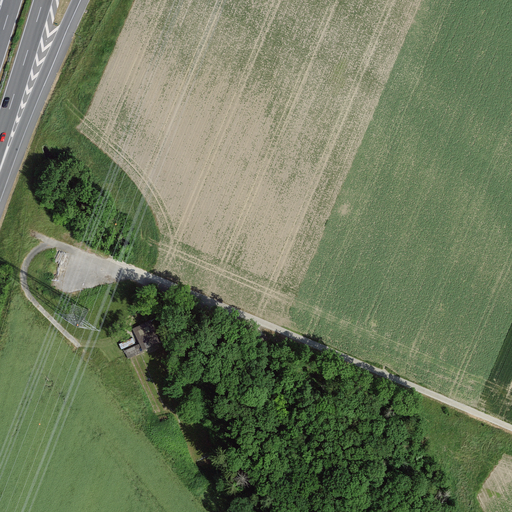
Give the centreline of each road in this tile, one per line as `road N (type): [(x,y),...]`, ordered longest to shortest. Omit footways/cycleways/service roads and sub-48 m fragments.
road 1 (track): [(511,428),(58,245),(26,262),(26,289),(80,348)]
road 2 (motorway): [(0,169),(80,0)]
road 3 (motorway): [(0,137),(43,0)]
